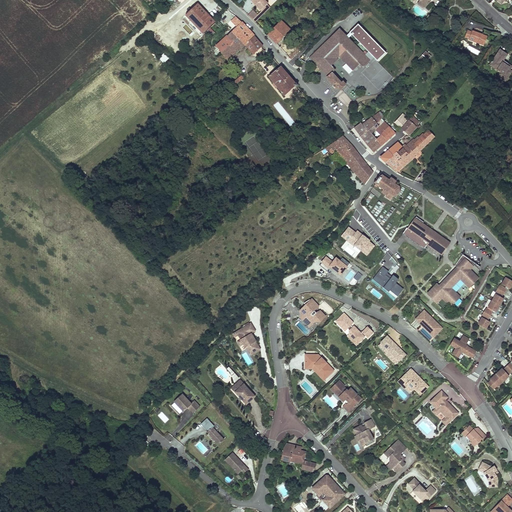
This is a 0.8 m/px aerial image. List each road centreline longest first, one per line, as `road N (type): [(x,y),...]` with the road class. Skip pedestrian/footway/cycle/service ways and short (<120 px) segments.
road 1 (track): [(356,202),(308,257),(166,384),(70,511)]
road 2 (residential): [(283,418),(273,316),(284,297),(306,287),(385,317),(467,385)]
road 3 (track): [(185,0),(0,157)]
road 4 (residential): [(224,0),(373,160)]
road 5 (residential): [(380,511),(283,418)]
road 6 (residential): [(262,500),(235,501),(155,437)]
